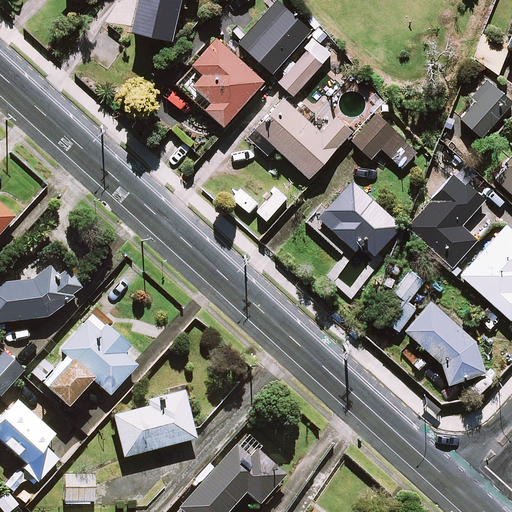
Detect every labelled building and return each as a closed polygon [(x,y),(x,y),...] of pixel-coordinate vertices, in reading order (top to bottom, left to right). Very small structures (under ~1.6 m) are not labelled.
[(178,0),(135,0),(128,30),(169,40),(178,0)] [(310,32),(276,0),(237,41),(271,73),(310,32)] [(302,47),(306,51),(278,82),(292,95),(330,55),(322,47),(312,37),(302,47)] [(263,80),(216,38),(191,66),(201,74),(184,92),(222,126),(263,80)] [(508,105),(484,82),(470,96),(475,102),(460,118),(479,136),(508,105)] [(320,134),(284,100),(248,138),(266,155),(274,147),(307,177),(350,131),(335,117),(320,134)] [(418,152),(376,115),(352,142),(371,158),(380,147),(404,168),(418,152)] [(511,156),(493,177),(511,194),(511,156)] [(482,198),(454,173),(406,228),(450,266),(475,238),(459,224),(482,198)] [(400,225),(351,181),(318,218),(354,251),(361,244),(373,255),(400,225)] [(0,231),(12,218),(0,207),(0,231)] [(511,228),(506,223),(460,274),(508,318),(511,314),(511,228)] [(45,317),(68,300),(78,290),(62,267),(35,271),(37,279),(0,284),(0,328),(2,328),(1,324),(45,317)] [(424,281),(411,269),(393,290),(407,302),(424,281)] [(399,331),(414,307),(396,296),(381,319),(399,331)] [(469,335),(430,299),(403,329),(437,361),(448,385),(484,369),(469,335)] [(127,349),(90,315),(57,351),(67,360),(40,388),(63,409),(89,380),(107,396),(134,366),(121,355),(127,349)] [(0,353),(0,392),(20,371),(0,353)] [(192,440),(180,392),(147,401),(148,407),(111,417),(121,458),(192,440)] [(53,434),(16,401),(0,419),(0,444),(23,465),(20,469),(35,482),(55,461),(41,448),(53,434)] [(247,458),(233,446),(177,509),(179,511),(224,511),(243,492),(256,504),(282,475),(254,451),(247,458)] [(93,477),(63,476),(62,504),(92,505),(93,477)]
